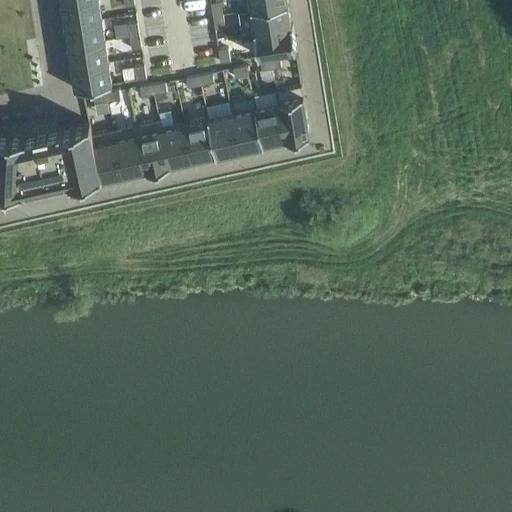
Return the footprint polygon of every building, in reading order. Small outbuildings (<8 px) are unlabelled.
[(100,0),(73,0),(63,2),(67,23),(103,17),(100,0)] [(222,0),(218,0),(212,1),(214,14),(224,12),(222,0)] [(289,0),(245,0),(247,10),(252,9),(252,8),(289,2),(289,3),(290,3),(289,0)] [(289,2),(252,8),(252,9),(256,29),(256,31),(292,25),(292,24),(289,3),(289,2)] [(224,12),(214,14),(216,27),(226,25),(224,12)] [(103,17),(67,23),(70,45),(107,39),(103,17)] [(139,20),(129,22),(131,35),(141,33),(139,20)] [(292,25),(256,31),(260,55),(297,49),(293,24),(292,24),(292,25)] [(141,33),(131,35),(133,48),(143,46),(141,33)] [(107,39),(70,45),(73,66),(110,60),(107,39)] [(230,46),(220,48),(222,61),(232,59),(230,46)] [(281,52),(271,54),(273,67),(283,65),(281,52)] [(271,54),(261,56),(263,68),(273,67),(271,54)] [(110,60),(73,66),(77,88),(113,82),(110,60)] [(247,63),(234,66),(236,76),(249,73),(247,63)] [(146,64),(136,65),(138,78),(148,77),(146,64)] [(213,71),(200,74),(203,83),(215,81),(213,71)] [(200,74),(188,76),(190,86),(203,83),(200,74)] [(167,80),(154,82),(155,92),(168,90),(167,80)] [(154,82),(141,85),(143,94),(155,92),(154,82)] [(303,84),(277,89),(279,101),(280,101),(288,137),(287,137),(287,138),(311,133),(303,84)] [(120,88),(107,90),(109,100),(122,98),(120,88)] [(107,90),(95,92),(96,102),(109,100),(107,90)] [(258,106),(257,106),(265,142),(287,137),(288,137),(280,101),(279,101),(258,106)] [(234,111),(233,111),(242,149),(265,143),(265,142),(257,106),(234,111)] [(233,111),(210,116),(218,154),(242,149),(233,111)] [(210,116),(186,122),(194,158),(217,153),(217,154),(218,154),(210,116)] [(0,192),(35,194),(104,179),(103,178),(93,132),(91,120),(60,127),(59,122),(42,125),(40,117),(0,125),(0,192)] [(162,117),(137,123),(148,168),(146,168),(147,170),(172,164),(172,163),(171,163),(163,127),(164,127),(162,117)] [(164,127),(163,127),(171,163),(172,163),(194,158),(186,122),(164,127)] [(137,123),(115,127),(125,173),(146,168),(148,168),(137,123)] [(93,132),(103,178),(125,173),(115,127),(93,132)]
